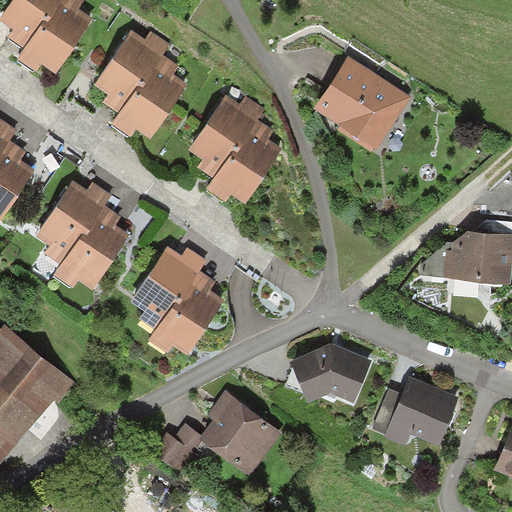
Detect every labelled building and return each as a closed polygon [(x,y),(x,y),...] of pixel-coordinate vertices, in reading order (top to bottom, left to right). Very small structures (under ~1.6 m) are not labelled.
[(7,0),(0,10),(0,13),(13,23),(7,31),(25,43),(55,0),(7,0)] [(75,1),(74,0),(55,0),(25,43),(15,57),(29,67),(37,56),(51,66),(86,18),(71,7),(75,1)] [(122,33),(91,76),(105,86),(100,94),(117,106),(154,54),(160,47),(142,34),(136,43),(122,33)] [(168,64),(154,54),(117,106),(108,120),(122,130),(130,119),(144,129),(178,81),(163,70),(168,64)] [(345,56),(313,100),(342,121),(339,125),(369,146),(403,99),(345,56)] [(221,96),(191,139),(205,150),(199,157),(217,170),(254,118),(259,111),(242,98),(236,107),(221,96)] [(268,127),(254,118),(217,170),(207,184),(221,194),(229,183),(244,193),(278,145),(263,134),(268,127)] [(0,146),(4,141),(9,134),(0,128),(0,146)] [(17,151),(4,141),(0,146),(0,206),(27,168),(12,158),(17,151)] [(67,188),(37,231),(51,242),(45,249),(63,262),(100,210),(105,203),(87,190),(81,199),(67,188)] [(114,219),(100,210),(63,262),(53,276),(67,286),(75,275),(90,285),(124,237),(109,226),(114,219)] [(445,242),(443,275),(503,280),(506,231),(464,227),(445,242)] [(443,275),(445,242),(417,260),(416,273),(443,275)] [(161,253),(131,296),(145,306),(139,314),(157,327),(194,274),(199,267),(182,255),(176,263),(161,253)] [(208,284),(194,274),(157,327),(147,340),(162,350),(169,339),(184,349),(218,301),(203,291),(208,284)] [(0,451),(58,383),(0,334),(0,451)] [(328,341),(290,353),(305,397),(335,387),(351,395),(368,361),(328,341)] [(457,401),(408,380),(400,396),(385,432),(404,440),(411,424),(441,437),(457,401)] [(385,432),(400,396),(388,391),(373,426),(385,432)] [(213,416),(200,432),(246,467),(274,431),(225,392),(209,413),(213,416)] [(511,420),(492,463),(511,473),(511,420)] [(163,433),(151,449),(168,463),(178,451),(185,456),(199,438),(183,426),(172,440),(163,433)]
